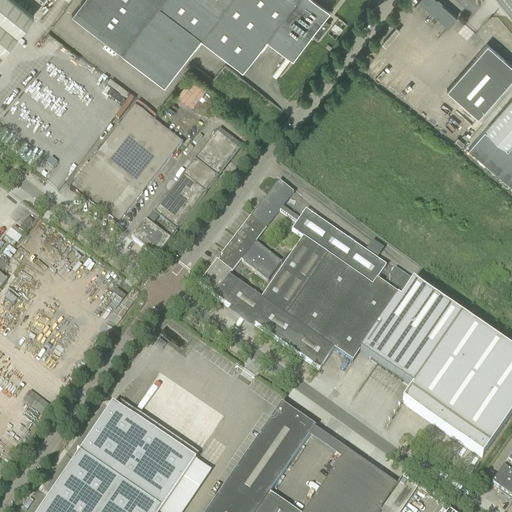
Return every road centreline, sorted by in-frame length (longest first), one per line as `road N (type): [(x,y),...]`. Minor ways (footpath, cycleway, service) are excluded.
road 1 (unclassified): [(478,511),(163,289)]
road 2 (unclassified): [(163,289),(391,0)]
road 3 (unclassified): [(0,509),(163,289)]
road 4 (unclassified): [(163,289),(0,164)]
